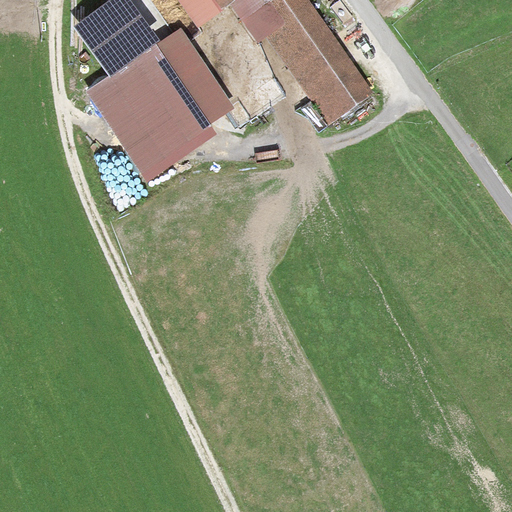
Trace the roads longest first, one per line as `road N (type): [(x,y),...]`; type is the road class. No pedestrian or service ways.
road 1 (track): [(54,0),(61,101),(92,208),(236,511)]
road 2 (unclassified): [(361,0),(511,198)]
